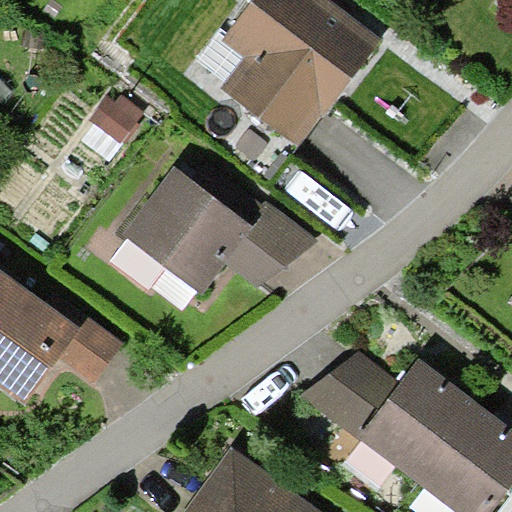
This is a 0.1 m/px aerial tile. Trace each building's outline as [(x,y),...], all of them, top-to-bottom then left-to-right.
[(249,62),(227,92),(290,140),(315,107),(319,109),(366,46),(305,0),(258,0),(228,40),(249,56),(249,62)] [(251,211),(203,174),(191,190),(171,175),(124,237),(126,238),(108,262),(146,291),(164,267),(196,292),(243,230),(239,227),(251,211)] [(0,379),(18,393),(61,335),(0,290),(0,379)] [(360,439),(417,482),(471,411),(414,367),(360,439)] [(483,511),(511,475),(511,441),(471,411),(417,482),(448,507),(444,511),(483,511)] [(299,511),(229,460),(191,511),(299,511)]
